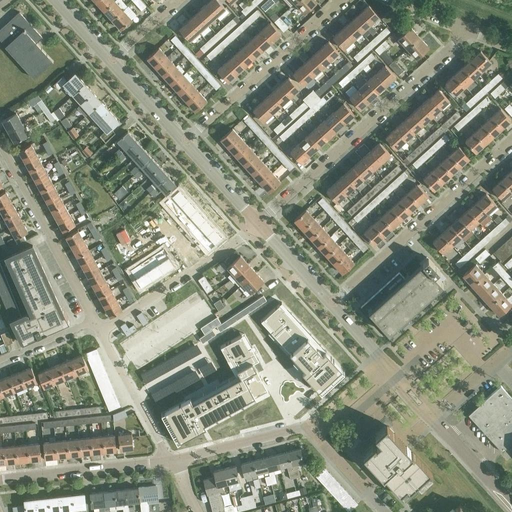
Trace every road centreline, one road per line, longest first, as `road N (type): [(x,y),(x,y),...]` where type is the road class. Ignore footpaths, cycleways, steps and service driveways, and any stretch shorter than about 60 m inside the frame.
road 1 (residential): [(257,223),(468,32)]
road 2 (residential): [(331,303),(511,138)]
road 3 (residential): [(185,143),(342,0)]
road 4 (residential): [(92,319),(0,148)]
road 5 (residential): [(99,331),(257,223)]
road 6 (residential): [(172,460),(0,481)]
road 7 (residential): [(172,460),(99,331)]
road 8 (residential): [(316,426),(172,460)]
